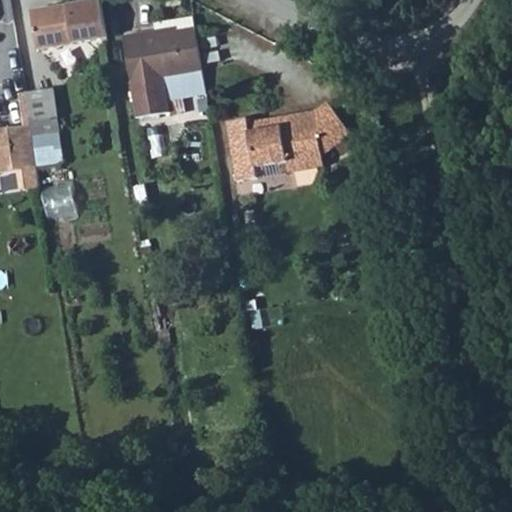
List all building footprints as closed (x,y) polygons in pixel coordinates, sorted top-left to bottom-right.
[(98,0),(29,12),(36,50),(105,39),(98,0)] [(158,34),(127,39),(134,85),(140,121),(172,116),(170,104),(167,80),(205,75),(198,32),(180,35),(159,38),(158,34)] [(205,75),(167,80),(170,104),(181,102),(209,98),(205,75)] [(29,123),(31,134),(31,136),(58,132),(50,88),(23,92),(29,123)] [(249,124),(228,127),(238,187),(258,184),(257,173),(289,168),(290,179),(326,173),(324,163),(354,141),(329,108),(316,117),(281,123),(282,133),(251,138),(249,128),(249,124)] [(0,171),(36,165),(31,136),(31,134),(29,123),(0,127),(0,171)] [(281,123),(249,128),(251,138),(282,133),(281,123)] [(78,241),(108,239),(106,207),(76,209),(78,241)]
